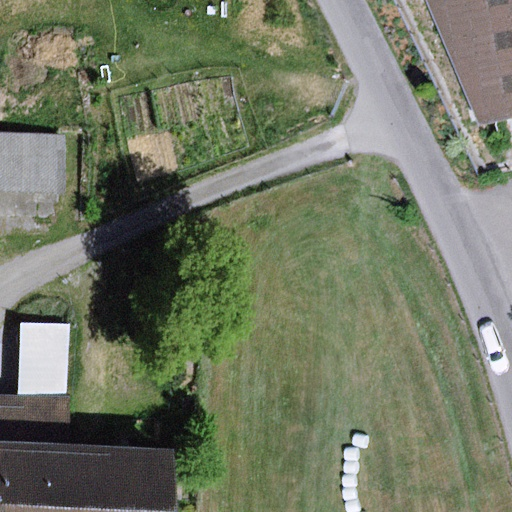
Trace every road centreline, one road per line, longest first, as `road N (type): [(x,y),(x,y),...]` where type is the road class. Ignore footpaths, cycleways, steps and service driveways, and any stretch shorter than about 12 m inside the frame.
road 1 (residential): [(350,0),(511,404)]
road 2 (track): [(398,119),(0,290)]
